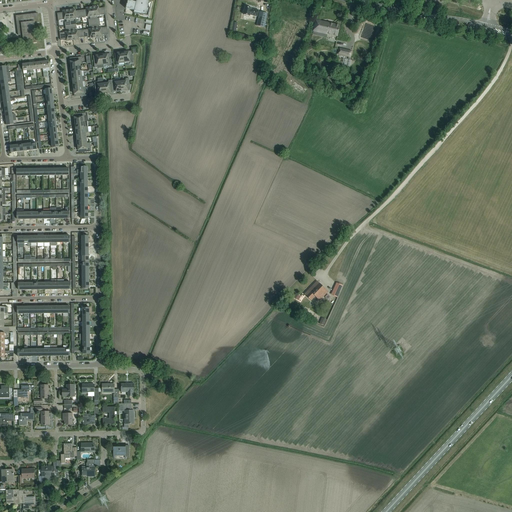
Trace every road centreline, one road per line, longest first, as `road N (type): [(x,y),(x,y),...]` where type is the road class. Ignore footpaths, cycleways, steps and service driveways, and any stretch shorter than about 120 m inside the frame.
road 1 (secondary): [(386,511),(511,375)]
road 2 (tertiary): [(486,29),(344,0)]
road 3 (residential): [(105,433),(142,430),(143,376),(101,364)]
